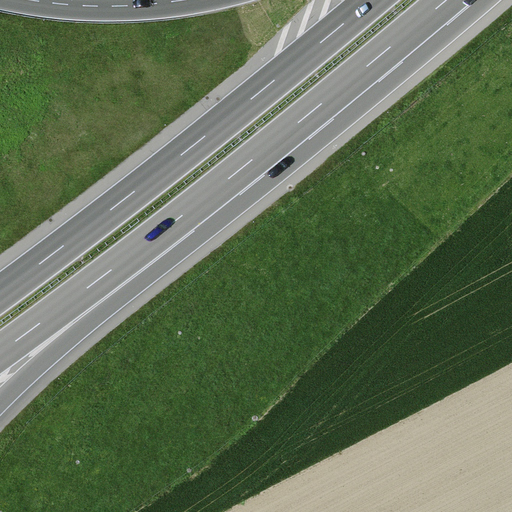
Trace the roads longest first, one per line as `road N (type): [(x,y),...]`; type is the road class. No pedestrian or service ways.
road 1 (motorway): [(371,0),(0,293)]
road 2 (motorway): [(90,285),(446,0)]
road 3 (motorway): [(184,0),(36,0)]
road 4 (motorway): [(0,396),(90,285)]
